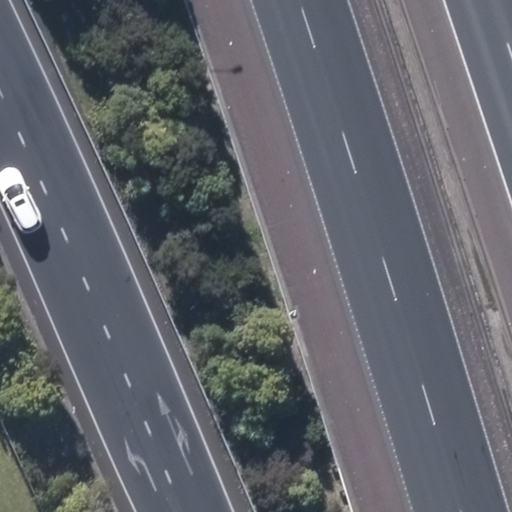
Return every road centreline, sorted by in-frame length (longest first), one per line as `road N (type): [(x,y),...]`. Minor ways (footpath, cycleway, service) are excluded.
road 1 (motorway): [(467,511),(302,0)]
road 2 (motorway): [(186,511),(0,94)]
